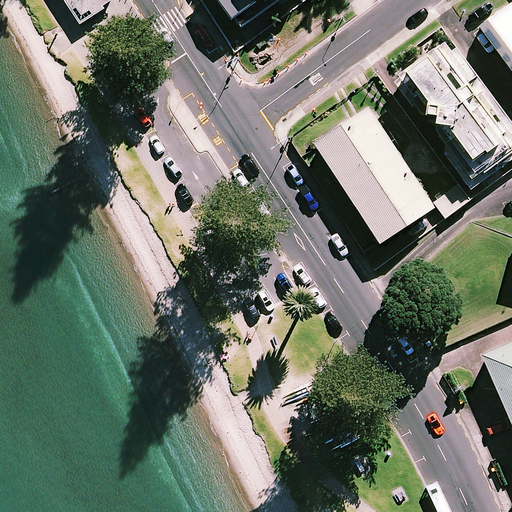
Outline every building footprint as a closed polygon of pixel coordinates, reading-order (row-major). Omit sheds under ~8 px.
[(116,0),(67,0),(83,23),(116,0)] [(219,0),(241,29),(281,0),(219,0)] [(511,4),(511,5),(481,28),(511,70),(511,4)] [(422,119),(425,116),(447,147),(441,151),(469,190),(511,158),(511,123),(451,39),(399,77),(408,89),(403,92),(422,119)] [(435,208),(369,108),(316,144),(381,244),(435,208)] [(470,201),(459,185),(434,203),(445,219),(470,201)] [(511,342),(483,355),(511,421),(511,342)]
